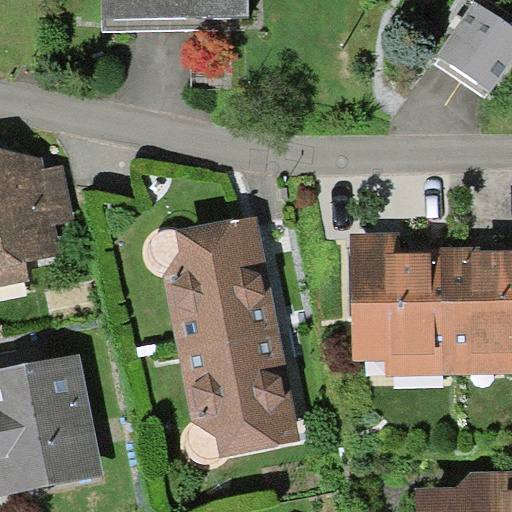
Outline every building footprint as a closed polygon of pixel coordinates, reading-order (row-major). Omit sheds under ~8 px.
[(101,0),(101,25),(250,24),(249,0),(101,0)] [(511,69),(511,30),(474,6),(436,62),(492,100),(511,69)] [(0,154),(0,289),(31,283),(28,267),(62,260),(56,228),(74,225),(65,168),(46,171),(45,162),(0,154)] [(257,221),(177,236),(180,254),(164,281),(192,424),(217,443),(222,465),(301,448),(257,221)] [(349,237),(352,366),(386,365),(386,379),(511,376),(511,249),(405,252),(405,235),(349,237)] [(80,359),(0,374),(0,501),(105,481),(80,359)] [(416,494),(416,511),(511,511),(511,476),(471,478),(459,495),(416,494)]
